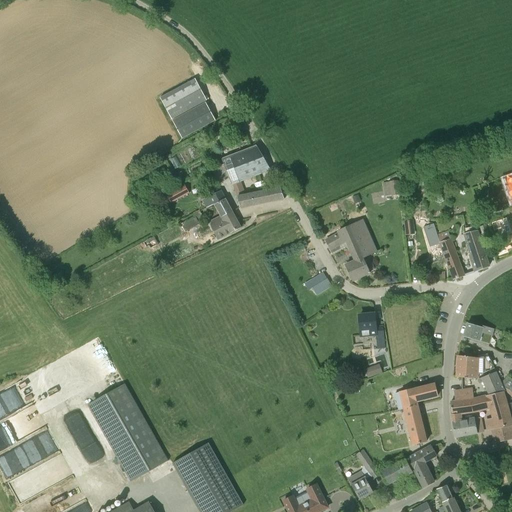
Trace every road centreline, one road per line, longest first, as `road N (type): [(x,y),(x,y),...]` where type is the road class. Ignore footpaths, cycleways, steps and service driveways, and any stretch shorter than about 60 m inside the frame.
road 1 (unclassified): [(466,297),(443,286),(369,294),(347,288),(200,50),(129,0)]
road 2 (unclassified): [(460,469),(448,437),(446,381),(466,297)]
